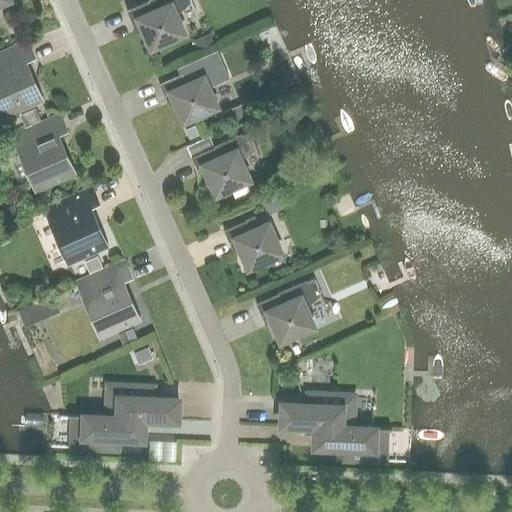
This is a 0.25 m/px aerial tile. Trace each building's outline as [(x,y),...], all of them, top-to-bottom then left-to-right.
[(148,0),(126,10),(132,22),(139,18),(152,46),(183,32),(175,14),(190,0),(148,0)] [(198,49),(213,42),(210,34),(194,41),(198,49)] [(34,57),(27,41),(0,52),(0,108),(3,115),(42,98),(35,83),(32,84),(22,62),(34,57)] [(215,105),(208,88),(229,78),(217,50),(177,68),(179,74),(159,83),(164,95),(172,91),(184,119),(215,105)] [(237,120),(232,109),(220,114),(225,125),(237,120)] [(60,114),(12,135),(35,189),(74,172),(67,156),(64,157),(54,135),(67,130),(60,114)] [(189,139),(199,134),(195,124),(185,129),(189,139)] [(249,131),(191,156),(196,168),(204,165),(216,192),(230,186),(235,197),(249,191),(244,180),(247,178),(240,160),(256,146),(249,131)] [(92,187),(44,208),(68,261),(106,244),(99,229),(96,230),(86,208),(99,203),(92,187)] [(283,208),(278,197),(263,204),(267,215),(283,208)] [(0,217),(1,221),(17,216),(13,204),(0,209),(0,217)] [(253,216),(223,229),(228,241),(236,238),(249,265),(280,251),(267,223),(259,227),(253,216)] [(89,273),(102,267),(97,257),(85,262),(89,273)] [(76,281),(100,335),(139,318),(132,302),(129,304),(119,282),(131,276),(124,260),(76,281)] [(314,277),(256,303),(261,314),(268,311),(281,339),(312,325),(304,307),(321,293),(314,277)] [(26,324),(58,308),(51,294),(19,310),(26,324)] [(152,358),(148,347),(134,353),(138,364),(152,358)] [(299,374),(283,374),(283,384),(299,385),(299,374)] [(108,385),(107,417),(144,418),(144,419),(177,421),(178,399),(150,398),(150,388),(156,389),(156,387),(108,385)] [(352,428),(352,427),(353,396),(306,394),(306,395),(311,395),(311,405),(282,404),(281,425),(315,427),(315,426),(352,428)] [(144,418),(107,417),(68,415),(67,416),(74,417),(72,446),(49,445),(49,446),(119,449),(119,448),(114,448),(114,438),(143,440),(144,419),(144,418)] [(315,426),(315,427),(314,447),(343,448),(342,458),(336,458),(336,459),(408,462),(408,461),(384,460),(385,430),(391,430),(391,429),(352,427),(352,428),(315,426)]
